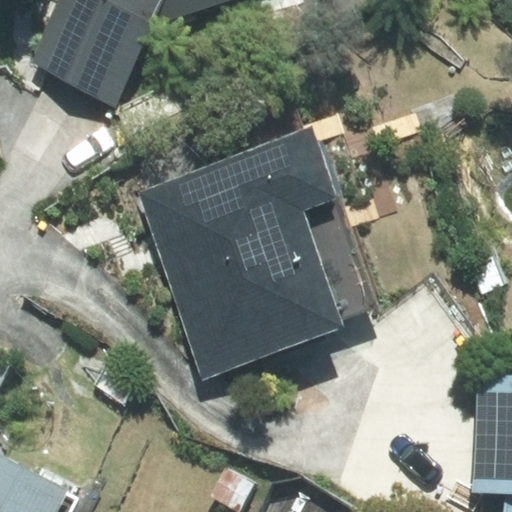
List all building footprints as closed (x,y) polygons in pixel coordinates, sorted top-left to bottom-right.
[(72,0),(36,79),(120,118),(165,23),(253,0),(72,0)] [(349,324),(378,314),(321,142),(143,200),(205,390),(355,341),(349,324)] [(511,511),(511,390),(480,389),(476,504),(507,505),(506,511),(511,511)] [(0,511),(59,511),(69,492),(0,461),(0,511)] [(339,511),(317,500),(310,511),(339,511)]
